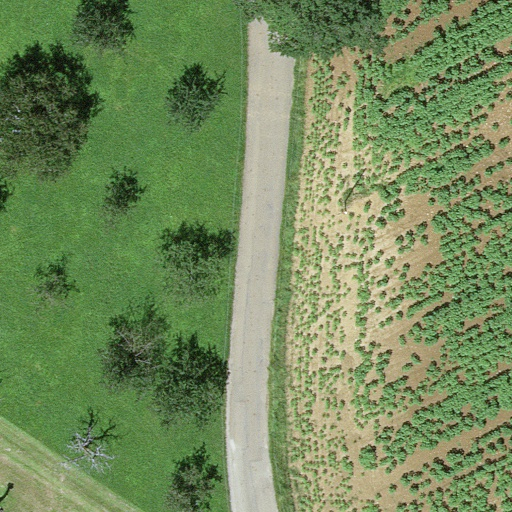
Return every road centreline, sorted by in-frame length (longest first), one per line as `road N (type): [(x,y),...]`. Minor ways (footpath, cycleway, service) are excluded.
road 1 (unclassified): [(254,511),(248,400),(270,69),(266,0)]
road 2 (track): [(119,511),(0,435)]
